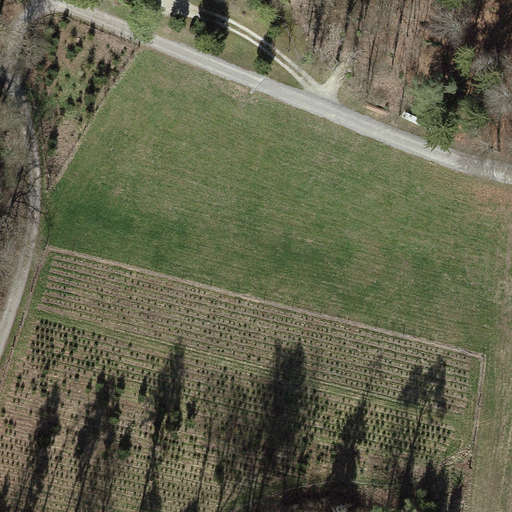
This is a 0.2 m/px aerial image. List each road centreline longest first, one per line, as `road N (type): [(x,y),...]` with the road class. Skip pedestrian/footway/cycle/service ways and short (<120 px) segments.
road 1 (track): [(85,0),(511,168)]
road 2 (track): [(0,68),(20,102),(35,164),(27,238),(0,321)]
